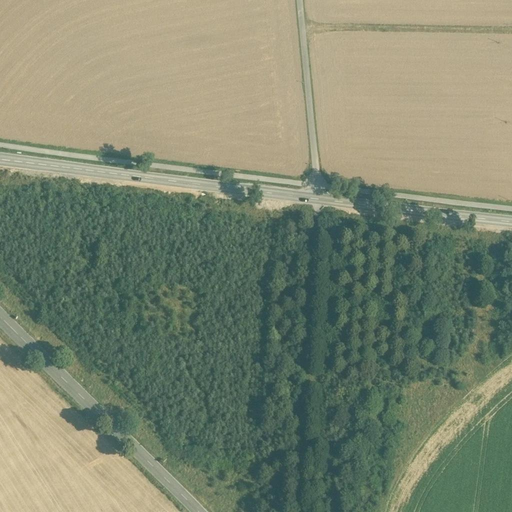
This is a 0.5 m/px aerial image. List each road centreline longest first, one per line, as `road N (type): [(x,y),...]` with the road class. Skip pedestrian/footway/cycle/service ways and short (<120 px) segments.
road 1 (secondary): [(0,159),(511,221)]
road 2 (track): [(300,511),(317,200),(298,0)]
road 3 (secondary): [(200,511),(0,316)]
